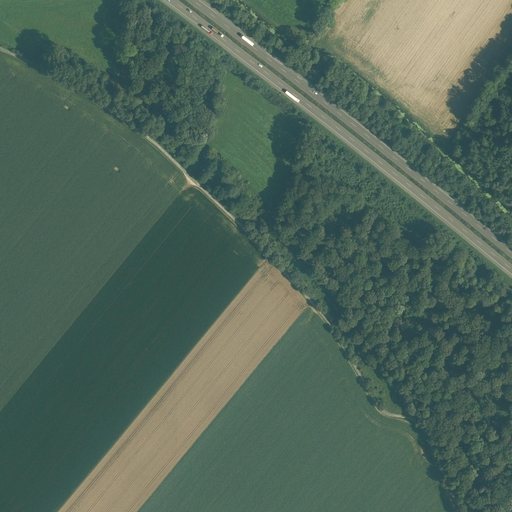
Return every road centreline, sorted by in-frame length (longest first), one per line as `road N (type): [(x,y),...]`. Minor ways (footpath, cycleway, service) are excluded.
road 1 (unclassified): [(0,50),(68,81),(156,144),(257,241),(332,327),(382,410),(421,426),(460,511)]
road 2 (motorway): [(170,0),(511,270)]
road 3 (motorway): [(511,252),(189,0)]
